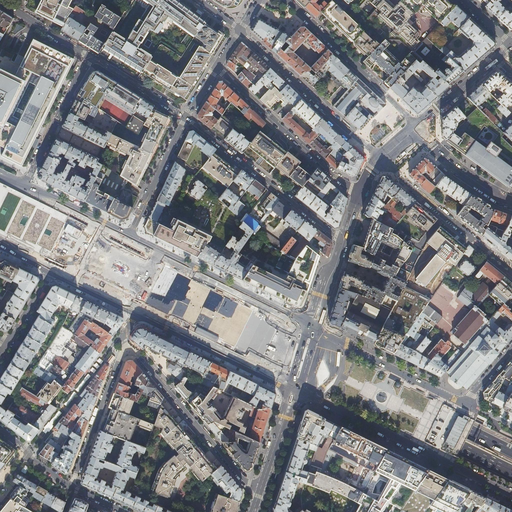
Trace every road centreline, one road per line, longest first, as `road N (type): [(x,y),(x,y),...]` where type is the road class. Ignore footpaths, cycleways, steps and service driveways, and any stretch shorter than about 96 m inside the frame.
road 1 (trunk): [(511,452),(0,196)]
road 2 (trunk): [(0,224),(511,471)]
road 3 (residential): [(308,399),(511,494)]
road 4 (residential): [(258,496),(124,334)]
road 5 (residential): [(313,328),(131,234)]
road 6 (residential): [(186,116),(343,242)]
road 7 (residential): [(382,163),(241,29)]
road 8 (residential): [(216,66),(361,193)]
road 9 (residential): [(414,128),(287,0)]
road 10 (residential): [(138,315),(291,390)]
road 11 (residential): [(465,404),(313,328)]
road 12 (residential): [(382,163),(511,269)]
road 13 (residential): [(124,334),(71,489)]
road 14 (residential): [(27,452),(124,334)]
road 15 (residential): [(13,253),(138,315)]
road 16 (residential): [(186,116),(131,234)]
road 17 (residential): [(511,203),(414,128)]
